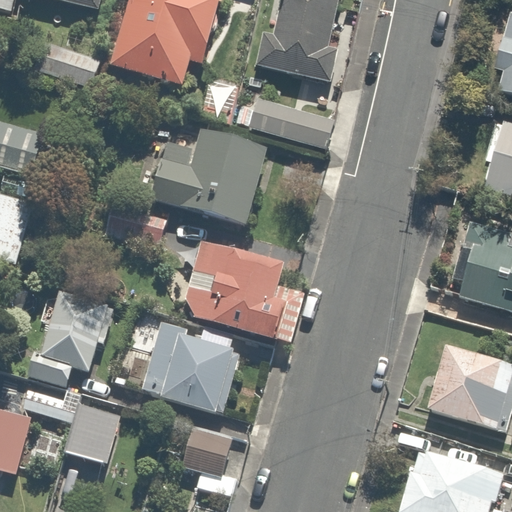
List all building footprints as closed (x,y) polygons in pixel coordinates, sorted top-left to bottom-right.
[(13,0),(0,0),(0,13),(11,15),(13,0)] [(42,0),(103,15),(106,0),(42,0)] [(135,0),(115,72),(196,95),(223,0),(135,0)] [(283,0),(277,36),(261,33),(254,69),(326,82),(340,0),(283,0)] [(511,103),(511,21),(492,98),(511,103)] [(105,64),(32,44),(24,72),(98,92),(105,64)] [(328,100),(261,84),(250,130),(327,150),(333,125),(322,122),(328,100)] [(238,86),(207,86),(207,127),(238,127),(238,86)] [(0,124),(0,174),(58,188),(69,140),(0,124)] [(270,152),(202,135),(198,152),(169,144),(154,205),(250,230),(270,152)] [(511,142),(498,138),(483,192),(511,200),(511,142)] [(37,208),(0,196),(0,262),(18,269),(37,208)] [(312,210),(266,200),(256,247),(302,256),(312,210)] [(172,224),(112,214),(106,252),(165,262),(172,224)] [(451,284),(458,286),(455,300),(511,314),(511,230),(475,221),(467,219),(451,284)] [(306,297),(283,292),(289,267),(201,246),(187,304),(195,320),(295,344),(306,297)] [(67,396),(76,369),(90,374),(109,314),(61,298),(43,353),(35,351),(25,382),(67,396)] [(226,417),(243,358),(234,356),(238,340),(204,331),(200,344),(185,339),(186,334),(133,319),(114,385),(226,417)] [(502,430),(511,389),(511,363),(446,347),(429,412),(502,430)] [(32,392),(26,410),(76,426),(65,459),(108,473),(126,415),(79,401),(78,406),(32,392)] [(0,474),(20,479),(32,424),(0,416),(0,474)] [(179,472),(198,478),(195,490),(231,501),(237,481),(227,478),(237,446),(191,432),(179,472)] [(414,455),(398,511),(488,511),(498,476),(414,455)]
